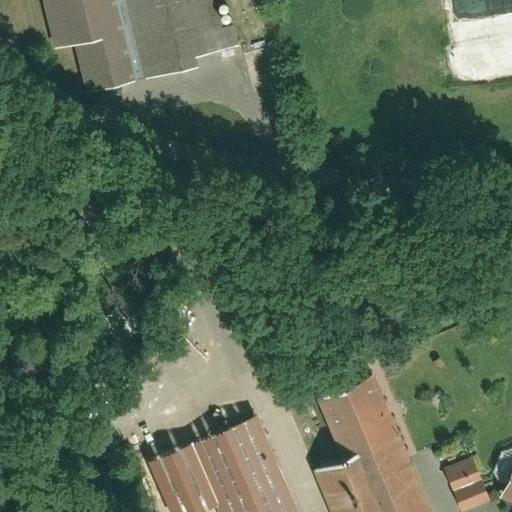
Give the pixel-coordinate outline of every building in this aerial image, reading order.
[(225,46),(214,0),(50,0),(60,44),(95,36),(106,84),(203,63),(200,51),(225,46)] [(430,511),(372,373),(316,396),(344,463),(313,476),(328,511),(430,511)] [(285,492),(254,417),(227,428),(258,503),(285,492)] [(466,511),(489,503),(471,458),(447,468),(464,511),(466,511)] [(511,459),(498,496),(511,500),(511,459)] [(292,511),(288,502),(262,511),(292,511)]
